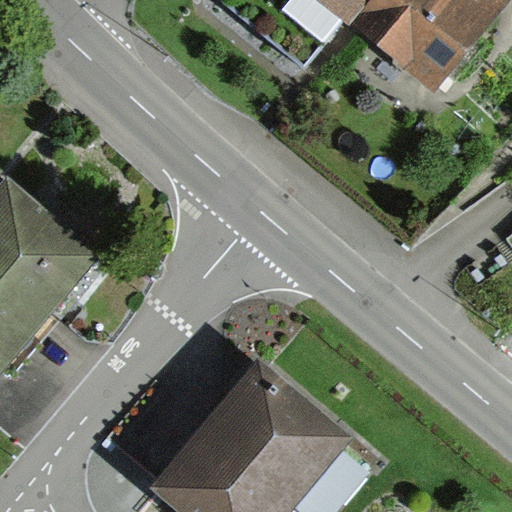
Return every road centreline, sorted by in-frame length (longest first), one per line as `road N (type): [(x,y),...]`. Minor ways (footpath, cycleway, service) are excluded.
road 1 (residential): [(264,215),(26,489)]
road 2 (tertiary): [(264,215),(511,426)]
road 3 (tertiary): [(59,30),(264,215)]
